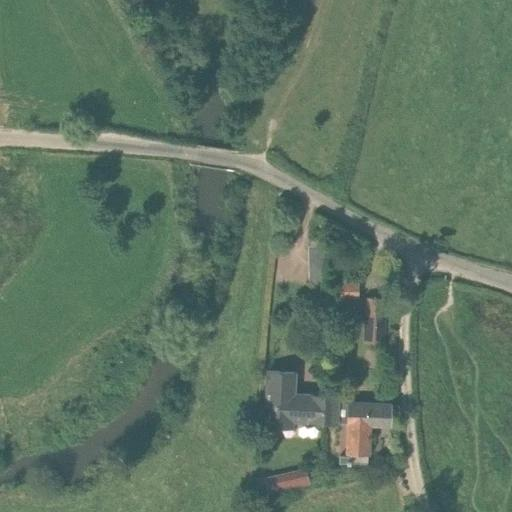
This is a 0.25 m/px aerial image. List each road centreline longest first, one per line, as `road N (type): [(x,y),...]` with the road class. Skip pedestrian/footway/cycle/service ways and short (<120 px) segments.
road 1 (unclassified): [(511,286),(422,254),(245,163),(0,137)]
road 2 (track): [(422,254),(403,311),(402,344),(423,511)]
